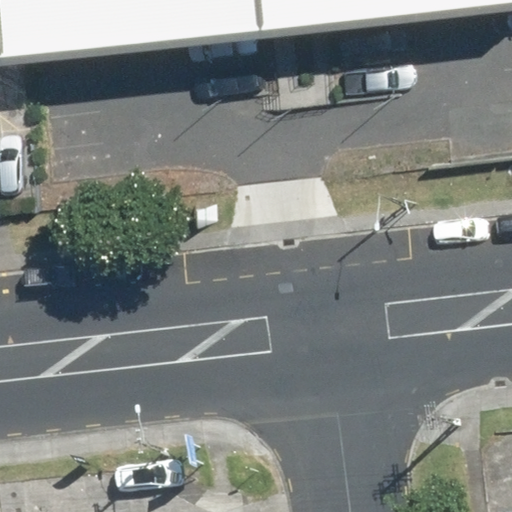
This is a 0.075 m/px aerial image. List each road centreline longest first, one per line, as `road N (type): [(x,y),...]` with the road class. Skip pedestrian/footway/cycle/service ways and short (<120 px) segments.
road 1 (primary): [(0,367),(336,326)]
road 2 (unclassified): [(336,326),(357,511)]
road 3 (primary): [(336,326),(511,307)]
